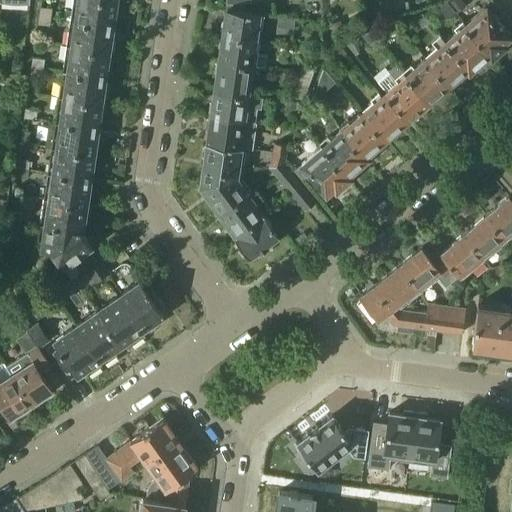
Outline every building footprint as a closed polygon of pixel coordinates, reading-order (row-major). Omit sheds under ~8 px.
[(70,21),(110,27),(112,15),(116,16),(118,1),(114,1),(107,0),(77,0),(76,8),(72,8),(70,21)] [(458,13),(466,5),(461,0),(449,0),(447,1),(458,13)] [(448,17),(455,11),(447,1),(434,5),(445,17),(448,17)] [(39,15),(51,16),(53,8),(40,6),(39,15)] [(503,30),(505,29),(486,6),(465,24),(489,53),(490,53),(488,54),(491,58),(505,45),(502,42),(508,36),(503,30)] [(256,40),(258,25),(263,26),(265,15),(228,9),(226,19),(222,20),(221,29),(224,32),(223,35),(256,40)] [(39,15),(38,23),(50,25),(51,16),(39,15)] [(429,22),(422,15),(413,17),(413,18),(422,27),(429,22)] [(280,17),(278,28),(295,30),(297,19),(280,17)] [(327,25),(330,33),(344,29),(341,20),(327,25)] [(108,38),(110,27),(70,21),(68,33),(72,33),(70,46),(106,52),(111,52),(113,39),(108,38)] [(489,53),(465,24),(462,21),(454,28),(456,31),(446,41),(470,69),(470,70),(472,69),(475,70),(482,64),(482,60),(488,54),(490,53),(489,53)] [(378,28),(369,31),(377,40),(379,42),(385,37),(378,28)] [(361,34),(371,45),(377,40),(369,31),(361,34)] [(221,50),(219,61),(253,66),(266,68),(268,55),(259,54),(261,41),(256,40),(223,35),(223,36),(220,38),(218,47),(221,50)] [(437,48),(426,58),(448,85),(450,84),(453,85),(460,78),(460,75),(466,69),(468,71),(470,70),(470,69),(446,41),(443,38),(435,45),(437,48)] [(341,58),(347,52),(339,44),(333,49),(341,58)] [(64,59),(63,72),(102,78),(104,66),(109,66),(111,52),(106,52),(70,46),(68,59),(64,59)] [(33,57),(32,65),(44,67),(45,59),(33,57)] [(448,85),(426,58),(414,69),(411,65),(403,72),(429,102),(438,94),(441,95),(448,90),(447,86),(448,85)] [(12,71),(20,72),(21,60),(13,59),(12,71)] [(251,79),(253,66),(219,61),(219,63),(215,64),(214,71),(217,73),(214,91),(248,96),(249,92),(253,93),(255,79),(251,79)] [(302,63),(301,72),(313,74),(316,66),(302,63)] [(386,93),(408,119),(410,118),(412,120),(419,117),(422,111),(420,109),(429,102),(403,72),(395,64),(388,71),(389,72),(377,82),(386,93)] [(43,76),(44,67),(32,65),(30,74),(43,76)] [(304,99),(313,74),(301,72),(296,71),(292,97),(304,99)] [(0,81),(17,83),(18,73),(1,72),(0,81)] [(101,89),(102,78),(63,72),(61,84),(65,84),(63,97),(99,103),(103,103),(105,90),(101,89)] [(324,92),(318,84),(314,94),(317,98),(324,92)] [(211,112),(210,116),(255,122),(258,107),(261,108),(263,98),(248,96),(214,91),(212,102),(209,103),(208,109),(211,112)] [(386,93),(382,96),(379,93),(372,99),(374,102),(362,113),(385,140),(386,138),(390,139),(397,133),(397,129),(405,122),(408,119),(386,93)] [(57,109),(55,122),(95,128),(96,117),(101,117),(103,103),(99,103),(63,97),(61,110),(57,109)] [(299,102),(288,100),(286,111),(298,114),(301,107),(299,102)] [(26,108),(24,117),(36,119),(38,110),(26,108)] [(301,119),(308,128),(314,123),(304,111),(302,117),(301,119)] [(340,126),(343,129),(367,158),(369,157),(367,155),(373,149),(377,150),(384,144),(384,140),(385,140),(362,113),(351,122),(348,119),(340,126)] [(205,126),(208,129),(206,142),(242,148),(253,150),(257,123),(255,122),(210,116),(210,118),(206,120),(205,126)] [(93,140),(95,128),(55,122),(54,131),(50,130),(47,147),(55,148),(91,154),(95,154),(97,141),(93,140)] [(30,143),(31,131),(22,129),(20,142),(30,143)] [(323,147),(347,175),(349,178),(350,177),(348,175),(356,168),(359,169),(366,163),(366,159),(367,158),(343,129),(331,139),(328,136),(320,143),(323,147)] [(201,176),(238,173),(242,148),(206,142),(205,147),(202,148),(201,153),(204,156),(201,176)] [(8,144),(0,143),(0,150),(8,152),(8,144)] [(273,152),(287,155),(288,144),(274,143),(273,152)] [(347,175),(323,147),(295,170),(303,179),(308,174),(318,185),(319,184),(327,193),(334,186),(336,189),(349,178),(347,175)] [(49,160),(47,172),(87,179),(89,168),(93,168),(95,154),(91,154),(55,148),(54,161),(49,160)] [(287,155),(273,152),(269,167),(284,164),(287,155)] [(30,161),(18,159),(17,167),(29,169),(30,161)] [(284,164),(269,167),(277,177),(287,169),(284,165),(284,164)] [(16,176),(28,177),(29,169),(17,167),(16,176)] [(287,169),(277,177),(291,193),(301,185),(287,169)] [(85,191),(87,179),(47,172),(45,185),(49,186),(48,199),(84,204),(88,205),(90,192),(85,191)] [(247,194),(249,193),(248,192),(237,177),(238,173),(201,176),(199,186),(210,202),(209,205),(214,211),(217,211),(219,214),(247,194)] [(315,201),(301,185),(291,193),(305,210),(315,201)] [(232,233),(234,236),(258,217),(263,214),(270,209),(255,189),(249,193),(247,194),(219,214),(226,225),(225,227),(229,232),(232,233)] [(486,214),(504,236),(511,229),(511,198),(509,195),(486,214)] [(39,225),(44,225),(80,230),(81,219),(86,220),(88,205),(84,204),(48,199),(46,211),(41,211),(39,225)] [(9,219),(21,221),(23,211),(11,210),(9,219)] [(249,257),(256,252),(257,253),(270,244),(269,242),(284,232),(276,222),(272,225),(263,214),(258,217),(234,236),(236,239),(235,242),(240,249),(243,249),(249,257)] [(481,255),(504,236),(486,214),(464,233),(463,233),(481,255)] [(62,267),(63,266),(71,277),(74,275),(95,261),(88,251),(92,248),(81,232),(81,230),(80,230),(44,225),(40,250),(51,252),(62,267)] [(458,274),(481,255),(463,233),(440,252),(453,268),(458,274)] [(433,259),(422,246),(400,264),(418,287),(437,272),(439,275),(438,277),(446,287),(451,282),(450,281),(458,274),(453,268),(440,252),(433,259)] [(101,262),(83,273),(91,284),(109,272),(101,262)] [(414,326),(415,326),(425,328),(436,329),(439,304),(427,302),(422,302),(421,310),(418,310),(396,307),(395,305),(418,287),(400,264),(359,296),(361,298),(358,302),(372,319),(376,317),(378,319),(385,313),(393,324),(399,324),(398,330),(414,332),(414,326)] [(495,277),(501,275),(505,274),(503,264),(492,267),(495,277)] [(82,290),(91,284),(83,273),(76,278),(80,287),(82,290)] [(80,287),(76,278),(74,275),(71,277),(65,282),(72,293),(80,287)] [(118,296),(142,330),(145,334),(159,324),(156,319),(164,314),(159,306),(163,303),(151,284),(146,288),(140,280),(130,286),(131,287),(118,296)] [(145,334),(142,330),(118,296),(96,311),(120,344),(127,339),(130,344),(145,334)] [(511,351),(511,307),(477,302),(471,346),(511,351)] [(451,305),(439,304),(436,329),(449,330),(451,305)] [(464,307),(451,305),(449,330),(461,332),(464,307)] [(113,348),(120,344),(96,311),(75,325),(102,364),(116,353),(113,348)] [(36,322),(25,329),(36,345),(38,347),(48,340),(36,322)] [(76,374),(84,369),(87,374),(102,364),(75,325),(63,333),(62,333),(53,339),(58,347),(53,350),(66,369),(71,365),(76,374)] [(51,390),(39,371),(49,364),(38,347),(36,345),(25,329),(15,336),(25,352),(4,366),(30,404),(51,390)] [(0,364),(0,403),(9,417),(30,404),(4,366),(2,363),(0,364)] [(374,421),(369,465),(389,468),(390,459),(409,461),(416,411),(404,410),(404,413),(390,411),(388,423),(374,421)] [(433,463),(432,473),(447,475),(452,444),(438,442),(441,418),(427,416),(427,413),(416,411),(409,461),(433,463)] [(333,413),(298,440),(303,446),(300,447),(312,463),(315,461),(319,467),(347,445),(355,455),(366,456),(369,428),(350,426),(345,429),(333,413)] [(163,416),(107,457),(97,444),(85,452),(93,462),(92,463),(108,489),(134,470),(130,464),(141,456),(157,477),(150,483),(147,488),(146,497),(165,500),(185,502),(189,472),(198,466),(185,447),(163,416)] [(92,463),(93,462),(85,452),(74,459),(100,498),(110,492),(108,489),(92,463)] [(69,462),(59,469),(78,500),(84,498),(78,488),(84,484),(69,462)] [(78,500),(59,469),(48,476),(65,503),(78,500)] [(65,503),(48,476),(38,483),(52,506),(65,503)] [(52,506),(38,483),(27,490),(39,509),(46,507),(50,506),(52,506)] [(320,511),(310,511),(313,494),(298,492),(298,490),(289,489),(289,491),(279,489),(276,511),(320,511)] [(39,509),(27,490),(16,497),(25,511),(34,509),(39,509)] [(0,511),(23,511),(25,511),(16,497),(0,507),(0,511)] [(183,511),(185,502),(165,500),(146,497),(143,497),(140,511),(183,511)] [(453,511),(455,501),(432,498),(429,511),(453,511)]
